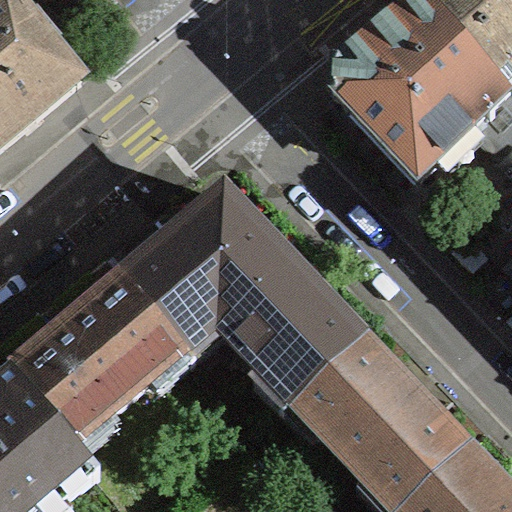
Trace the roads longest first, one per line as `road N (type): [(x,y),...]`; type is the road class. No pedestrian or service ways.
road 1 (residential): [(211,68),(511,387)]
road 2 (tertiary): [(0,247),(211,68)]
